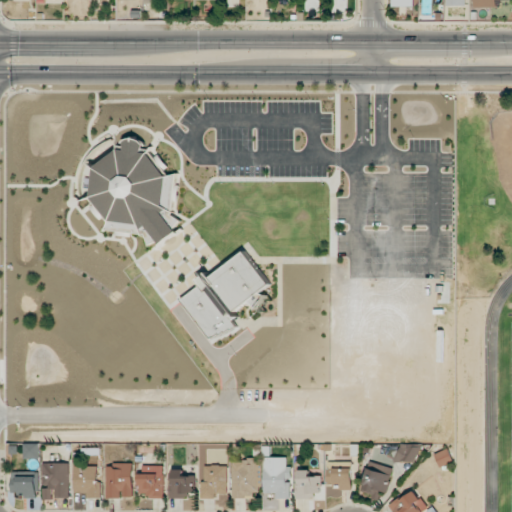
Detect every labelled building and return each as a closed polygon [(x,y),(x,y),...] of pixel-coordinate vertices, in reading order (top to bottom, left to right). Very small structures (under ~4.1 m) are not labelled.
[(95,168),(92,200),(108,219),(107,230),(142,233),(149,242),(160,243),(176,231),(162,213),(173,204),(176,176),(168,175),(162,168),(163,160),(158,154),(152,154),(140,139),(126,138),(125,150),(120,149),(95,168)] [(174,227),(180,222),(171,208),(165,212),(174,227)] [(183,299),(214,341),(239,323),(232,312),(271,285),(246,251),(210,277),(207,273),(198,280),(202,285),(183,299)] [(413,465),(421,449),(403,441),(395,457),(413,465)] [(26,458),(41,458),(40,443),(26,443),(26,458)] [(453,462),(448,448),(435,454),(441,467),(453,462)] [(265,493),(276,493),(276,498),(291,498),(291,466),(287,466),(287,457),(264,457),(265,493)] [(232,497),(257,498),(258,459),(233,459),(232,497)] [(353,462),(328,461),(327,488),(352,488),(353,462)] [(70,462),(44,462),(44,486),(43,498),(70,498),(70,462)] [(393,469),(368,463),(361,493),(379,497),(382,488),(388,490),(393,469)] [(133,497),(133,464),(107,464),(107,498),(133,497)] [(87,493),(88,498),(100,498),(99,465),(75,466),(76,493),(87,493)] [(164,465),(144,466),(144,473),(139,473),(139,494),(150,494),(150,498),(164,498),(164,465)] [(228,494),(228,465),(204,465),(203,498),(218,498),(218,494),(228,494)] [(183,470),(171,470),(172,498),(193,498),(193,476),(184,477),(183,470)] [(310,470),(297,470),(298,497),(320,496),(320,476),(310,476),(310,470)] [(13,496),(39,495),(39,471),(13,472),(13,496)] [(392,504),(396,511),(424,511),(428,510),(416,489),(392,504)]
